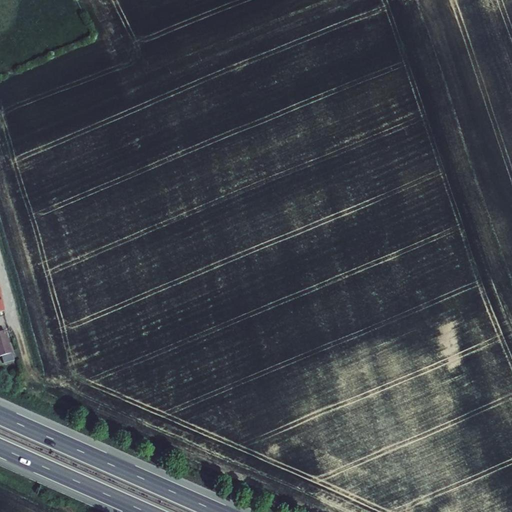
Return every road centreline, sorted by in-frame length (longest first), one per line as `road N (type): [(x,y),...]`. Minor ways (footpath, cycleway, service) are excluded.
road 1 (motorway): [(218,511),(0,415)]
road 2 (motorway): [(0,447),(146,511)]
